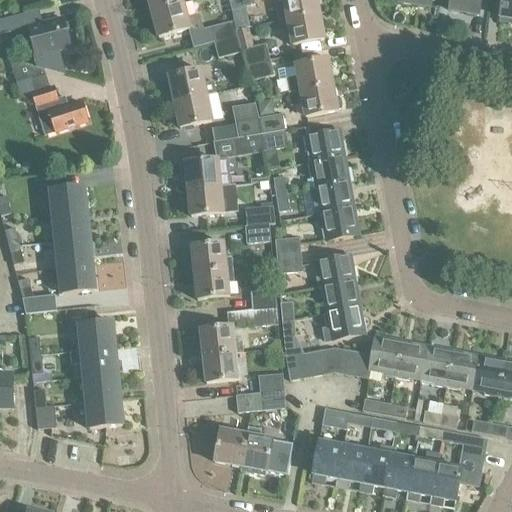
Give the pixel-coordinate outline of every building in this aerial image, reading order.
[(150,0),(154,13),(185,5),(183,0),(150,0)] [(253,0),(228,0),(232,12),(255,6),(253,0)] [(319,0),(285,0),(289,22),(323,15),(319,0)] [(451,0),(449,12),(479,17),(481,0),(451,0)] [(511,0),(503,0),(500,20),(510,21),(509,28),(511,28),(511,0)] [(189,19),(185,5),(154,13),(161,39),(189,31),(190,35),(204,31),(199,16),(189,19)] [(323,15),(289,22),(278,24),(279,33),(291,31),(294,47),(327,41),(323,15)] [(22,17),(0,22),(0,37),(26,30),(22,17)] [(36,44),(29,46),(32,60),(72,49),(62,20),(32,29),(36,44)] [(234,23),(211,29),(215,46),(239,40),(234,23)] [(242,54),(239,40),(215,46),(219,60),(242,54)] [(266,46),(243,52),(243,54),(247,70),(270,63),(266,46)] [(295,69),(278,72),(280,82),(286,81),(289,95),(301,93),(335,87),(330,59),(294,66),(295,69)] [(274,77),(270,63),(247,70),(251,83),(274,77)] [(203,72),(172,78),(177,104),(208,97),(217,95),(215,83),(206,85),(203,72)] [(43,75),(17,83),(21,99),(32,95),(45,138),(89,124),(83,104),(69,109),(66,99),(59,101),(55,89),(48,91),(43,75)] [(412,77),(410,78),(401,88),(410,95),(420,84),(412,77)] [(301,93),(289,95),(291,108),(302,106),(304,120),(340,114),(340,112),(344,111),(344,107),(343,102),(341,99),(337,100),(335,88),(335,87),(301,93)] [(214,123),(208,97),(177,104),(183,129),(214,123)] [(272,101),(258,104),(261,118),(275,116),(272,101)] [(256,108),(234,111),(239,142),(261,138),(258,122),(256,108)] [(284,118),(258,122),(261,138),(286,134),(284,118)] [(310,165),(348,159),(343,133),(306,140),(310,165)] [(286,134),(261,138),(264,155),(289,151),(286,134)] [(261,138),(239,142),(241,158),(264,155),(261,138)] [(348,159),(310,165),(315,191),(353,185),(348,159)] [(215,162),(187,165),(180,166),(182,184),(189,183),(190,192),(223,189),(232,188),(229,161),(215,162)] [(276,198),(288,196),(285,179),(273,180),(274,187),(276,198)] [(357,210),(353,185),(315,191),(320,217),(357,210)] [(57,218),(90,214),(87,188),(54,192),(57,218)] [(225,216),(223,189),(190,192),(193,219),(225,216)] [(288,196),(276,198),(278,214),(290,213),(288,196)] [(7,198),(0,200),(0,210),(2,220),(12,218),(7,198)] [(303,206),(308,232),(318,230),(314,204),(303,206)] [(245,229),(269,226),(275,226),(273,208),(245,211),(247,227),(245,228),(245,229)] [(357,210),(320,217),(325,243),(362,236),(357,210)] [(93,240),(90,214),(57,218),(60,244),(93,240)] [(14,226),(4,228),(9,248),(19,245),(14,226)] [(269,226),(245,229),(246,246),(271,244),(269,226)] [(277,259),(301,258),(299,239),(275,242),(277,259)] [(96,267),(93,240),(60,244),(63,270),(96,267)] [(19,245),(9,248),(14,267),(24,264),(19,245)] [(225,245),(194,248),(196,275),(228,272),(233,272),(231,258),(227,259),(225,245)] [(352,256),(314,263),(319,291),(320,291),(357,284),(352,256)] [(303,274),(301,258),(277,259),(278,276),(303,274)] [(96,267),(63,270),(66,297),(99,293),(96,267)] [(228,272),(196,275),(199,302),(231,299),(229,283),(234,283),(233,272),(228,272)] [(23,301),(33,300),(28,281),(19,284),(23,301)] [(260,281),(232,285),(233,294),(261,290),(260,281)] [(362,310),(357,284),(320,291),(325,317),(362,310)] [(275,292),(251,294),(252,311),(252,312),(277,310),(275,292)] [(33,300),(23,301),(27,316),(56,313),(55,298),(33,300)] [(282,322),(294,321),(292,304),(280,305),(282,322)] [(277,310),(252,312),(254,327),(254,329),(279,327),(277,310)] [(327,330),(322,331),(325,345),(367,338),(362,310),(325,317),(327,329),(327,330)] [(294,321),(282,322),(284,339),(296,338),(294,321)] [(84,352),(117,349),(114,323),(81,326),(84,352)] [(228,330),(202,332),(205,359),(236,356),(244,355),(242,343),(235,344),(234,329),(234,327),(228,327),(228,330)] [(370,375),(369,381),(381,383),(382,377),(396,380),(403,342),(377,337),(373,357),(370,375)] [(31,359),(41,357),(39,340),(29,341),(31,359)] [(403,342),(396,380),(423,384),(429,347),(403,342)] [(429,347),(423,384),(448,389),(455,351),(429,347)] [(117,349),(84,352),(71,353),(72,366),(85,365),(86,378),(120,375),(117,349)] [(334,350),(320,353),(324,377),(335,375),(334,350)] [(346,377),(350,353),(334,350),(335,375),(346,377)] [(455,351),(448,389),(473,393),(480,356),(455,351)] [(324,377),(320,353),(309,355),(313,379),(324,377)] [(362,355),(350,353),(346,377),(357,379),(362,355)] [(309,355),(298,357),(302,381),(313,379),(309,355)] [(362,355),(357,379),(368,382),(368,381),(369,381),(370,375),(373,357),(362,355)] [(239,382),(236,356),(205,359),(208,386),(239,382)] [(480,356),(473,393),(498,398),(505,360),(480,356)] [(41,357),(31,359),(33,376),(43,375),(41,357)] [(302,381),(298,357),(286,359),(290,383),(302,381)] [(511,361),(505,360),(498,398),(511,400),(511,361)] [(122,401),(120,375),(86,378),(89,404),(122,401)] [(262,396),(285,393),(283,375),(258,378),(260,395),(236,397),(236,398),(262,396)] [(0,378),(0,410),(14,410),(15,379),(0,378)] [(36,411),(46,410),(44,392),(34,393),(36,411)] [(286,410),(285,393),(262,396),(264,413),(286,410)] [(262,396),(236,398),(237,415),(264,413),(262,396)] [(122,401),(89,404),(91,430),(125,427),(122,401)] [(365,401),(362,413),(389,418),(391,407),(391,406),(365,401)] [(407,410),(391,407),(389,418),(405,421),(407,410)] [(46,410),(36,411),(38,432),(57,430),(55,409),(46,410)] [(348,425),(350,415),(325,410),(322,427),(346,432),(348,425)] [(440,428),(443,416),(425,413),(423,424),(440,428)] [(373,419),(350,415),(348,425),(372,429),(373,419)] [(458,419),(443,416),(440,428),(456,431),(458,419)] [(397,424),(373,419),(372,429),(395,434),(397,424)] [(474,422),(472,434),(489,437),(491,425),(474,422)] [(421,428),(397,424),(395,434),(419,438),(421,428)] [(491,425),(489,437),(506,441),(508,429),(506,428),(491,425)] [(444,433),(421,428),(419,438),(442,443),(444,433)] [(242,468),(248,437),(221,432),(215,463),(242,468)] [(444,433),(442,443),(463,447),(465,436),(444,433)] [(465,436),(463,447),(462,449),(486,453),(488,441),(465,436)] [(248,437),(242,468),(254,471),(253,475),(265,477),(266,473),(288,477),(294,446),(275,442),(248,437)] [(320,443),(314,476),(312,485),(323,487),(325,478),(338,480),(344,447),(320,443)] [(344,447),(338,480),(336,489),(346,491),(348,482),(362,484),(367,452),(344,447)] [(362,484),(360,493),(370,495),(372,486),(385,489),(391,456),(393,449),(381,447),(379,454),(367,452),(362,484)] [(486,453),(462,449),(460,460),(483,465),(486,453)] [(409,493),(407,502),(418,504),(419,495),(432,497),(438,465),(440,456),(427,454),(425,462),(415,460),(409,493)] [(385,489),(383,498),(393,499),(395,490),(409,493),(415,460),(391,456),(385,489)] [(460,460),(459,468),(463,469),(462,473),(481,477),(483,465),(460,460)] [(438,465),(432,497),(431,506),(440,508),(442,499),(456,502),(454,510),(455,510),(460,485),(479,489),(481,477),(462,473),(463,469),(459,468),(438,465)]
